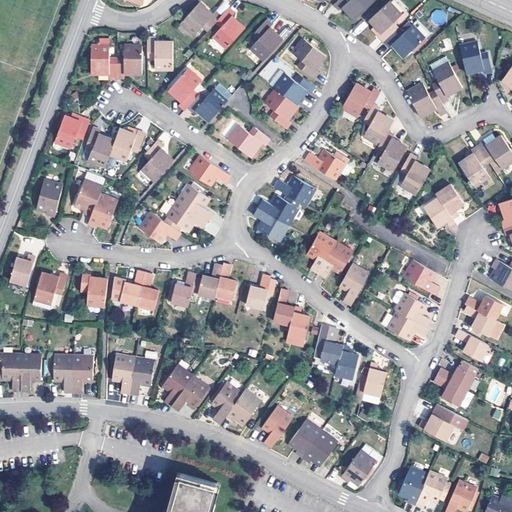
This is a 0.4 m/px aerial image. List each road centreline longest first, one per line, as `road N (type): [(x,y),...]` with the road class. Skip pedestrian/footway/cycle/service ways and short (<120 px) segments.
road 1 (residential): [(0,411),(83,408),(155,419),(248,452),(373,511)]
road 2 (unclassified): [(85,8),(0,232)]
road 3 (residential): [(411,369),(241,240)]
road 4 (residential): [(341,52),(370,61),(426,137),(497,108)]
road 5 (residential): [(70,241),(113,255),(177,259),(241,240)]
road 6 (residential): [(254,178),(328,101),(341,52)]
road 7 (residential): [(254,178),(126,92)]
road 8 (residential): [(378,511),(414,385),(411,369)]
road 9 (residential): [(411,369),(440,341),(463,261)]
